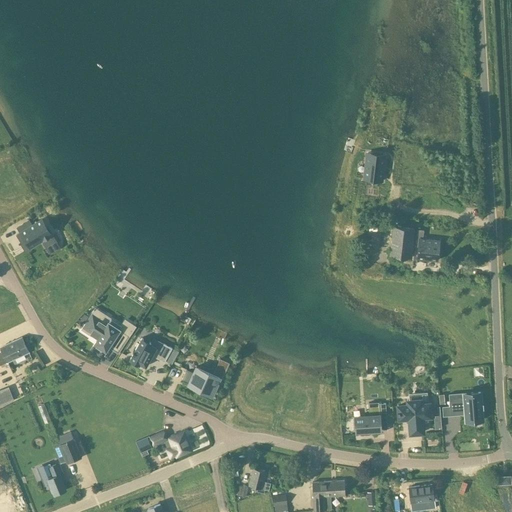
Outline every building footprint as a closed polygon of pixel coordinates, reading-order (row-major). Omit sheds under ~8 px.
[(385,155),(367,152),(364,179),(382,181),(385,155)] [(428,188),(431,182),(412,172),(408,179),(428,188)] [(42,219),(16,235),(22,245),(24,244),(27,249),(42,240),(48,248),(58,242),(48,226),(47,227),(42,219)] [(415,228),(411,227),(393,225),(392,228),(389,255),(411,257),(411,256),(413,238),(415,228)] [(415,246),(419,247),(419,245),(420,239),(420,238),(423,238),(424,229),(417,229),(415,246)] [(418,256),(417,258),(437,260),(439,240),(420,238),(420,239),(419,245),(418,256)] [(83,322),(88,316),(84,313),(80,320),(83,322)] [(111,318),(106,325),(100,321),(101,319),(92,314),(83,327),(98,337),(95,343),(106,350),(109,346),(118,352),(129,335),(120,329),(122,326),(111,318)] [(7,361),(29,351),(22,337),(0,347),(2,350),(0,351),(0,364),(7,361)] [(150,344),(151,343),(142,338),(130,360),(139,365),(140,364),(146,367),(152,355),(164,362),(172,348),(163,344),(160,350),(150,344)] [(172,363),(179,351),(174,348),(167,361),(172,363)] [(212,396),(217,386),(219,386),(230,363),(220,358),(213,374),(196,367),(194,373),(187,369),(182,380),(189,383),(188,385),(212,396)] [(0,405),(14,400),(8,387),(0,390),(0,405)] [(464,399),(449,400),(450,413),(465,412),(466,420),(483,419),(482,408),(484,408),(483,403),(481,403),(481,392),(464,393),(464,399)] [(408,404),(398,405),(399,418),(409,417),(410,432),(423,431),(422,416),(430,415),(429,403),(421,403),(421,399),(408,400),(408,404)] [(380,414),(386,413),(386,403),(379,403),(379,402),(368,402),(369,416),(353,417),(354,430),(381,428),(380,414)] [(164,441),(167,440),(167,439),(163,431),(150,436),(149,435),(136,441),(142,456),(149,453),(147,449),(154,446),(164,441)] [(177,455),(177,456),(192,450),(184,431),(167,439),(167,440),(164,441),(171,457),(177,455)] [(82,457),(74,438),(73,439),(70,432),(58,437),(61,444),(60,444),(67,462),(82,457)] [(50,463),(38,467),(47,489),(51,487),(54,494),(66,489),(61,477),(64,476),(58,463),(51,466),(50,463)] [(269,490),(271,482),(264,481),(266,471),(253,468),(249,485),(256,486),(255,490),(264,493),(265,489),(269,490)] [(497,484),(511,483),(511,474),(497,475),(497,484)] [(345,480),(324,481),(325,488),(323,488),(324,496),(345,495),(345,480)] [(324,481),(312,482),(313,497),(314,511),(325,510),(324,496),(323,488),(325,488),(324,481)] [(410,502),(425,501),(425,508),(435,507),(433,484),(409,487),(410,502)] [(246,496),(249,486),(242,485),(239,495),(246,496)] [(273,506),(287,504),(286,494),(272,496),(273,506)]
